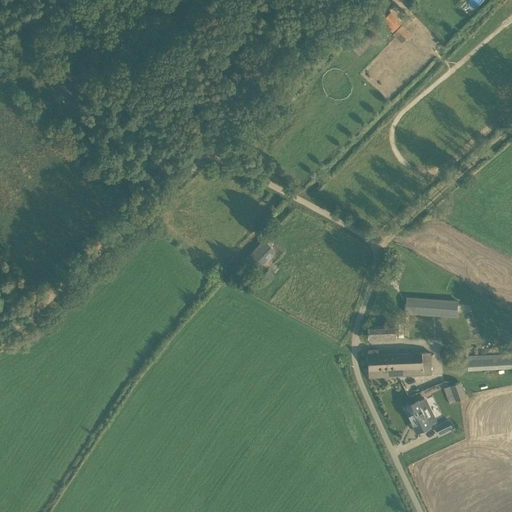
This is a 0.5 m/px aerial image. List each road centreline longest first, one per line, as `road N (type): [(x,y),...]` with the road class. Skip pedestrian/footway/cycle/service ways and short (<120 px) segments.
road 1 (unclassified): [(421,511),(357,374),(354,347),(375,267),(372,242),(209,146)]
road 2 (unclassified): [(0,337),(209,146)]
road 3 (unclassified): [(339,0),(263,69),(209,146)]
road 4 (track): [(374,246),(511,126)]
